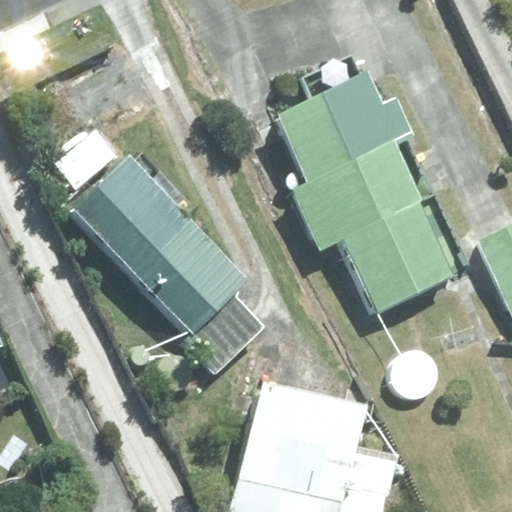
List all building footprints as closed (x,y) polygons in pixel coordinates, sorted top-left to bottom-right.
[(298,187),(281,195),(311,255),(332,245),(370,318),(448,278),(408,198),(424,188),(411,159),(394,168),(386,151),(410,138),(389,98),(372,107),(356,75),(266,121),(298,187)] [(85,133),(48,167),(71,195),(110,160),(85,133)] [(184,334),(176,343),(211,378),(256,333),(220,295),(233,282),(112,163),(63,214),(184,334)] [(511,227),(471,246),(511,333),(511,227)] [(389,377),(392,384),(397,390),(403,394),(411,396),(419,395),(425,392),(431,386),(435,379),(436,372),(435,364),(431,357),(426,352),(419,349),(411,348),(402,350),(396,355),(391,361),(388,369),(389,377)] [(222,511),(372,511),(384,461),(343,452),(352,413),(249,389),(222,511)]
